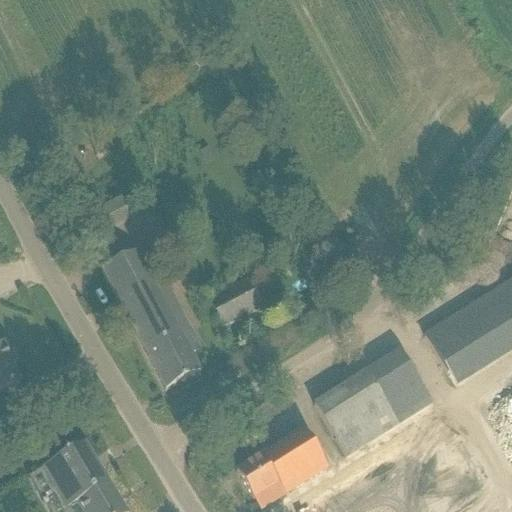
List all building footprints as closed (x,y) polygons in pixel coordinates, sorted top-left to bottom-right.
[(105,135),(94,141),(99,157),(112,149),(105,135)] [(260,153),(252,157),(259,171),(267,167),(260,153)] [(181,334),(189,329),(146,248),(102,271),(165,392),(201,373),(181,334)] [(511,280),(423,337),(456,389),(511,354),(511,280)] [(208,302),(213,311),(222,329),(262,308),(248,281),(208,302)] [(0,394),(2,393),(20,384),(11,365),(15,363),(5,344),(0,346),(0,394)] [(314,408),(325,424),(347,458),(399,425),(365,374),(314,408)] [(236,473),(253,501),(278,485),(285,497),(328,470),(303,431),(236,473)] [(49,485),(51,484),(67,510),(77,504),(82,511),(124,511),(84,445),(41,471),(49,485)]
